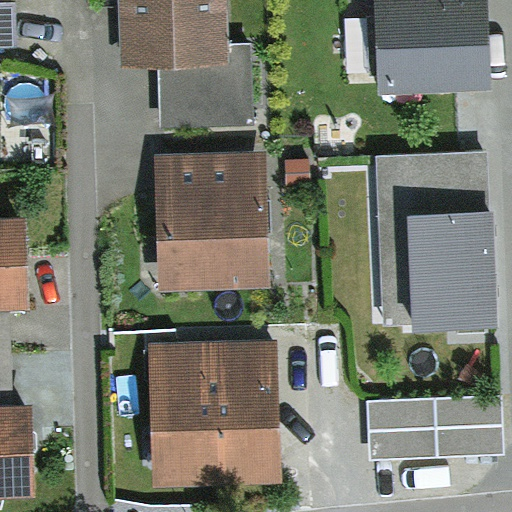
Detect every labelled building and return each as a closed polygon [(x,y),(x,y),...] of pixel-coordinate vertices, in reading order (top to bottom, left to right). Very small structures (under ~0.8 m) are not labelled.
[(0,0),(0,45),(16,45),(14,0),(0,0)] [(219,0),(126,0),(128,61),(157,60),(159,125),(247,123),(246,45),(220,45),(219,0)] [(379,93),(494,89),(490,0),(374,0),(375,2),(379,93)] [(412,333),(495,330),(491,214),(488,155),(376,160),(383,325),(411,323),(412,333)] [(164,288),(268,285),(264,156),(159,160),(164,288)] [(0,308),(24,308),(22,220),(0,220),(0,308)] [(156,486),(281,481),(276,341),(151,346),(156,486)] [(500,396),(370,401),(372,459),(503,454),(500,396)] [(0,500),(34,500),(33,406),(0,406),(0,500)]
